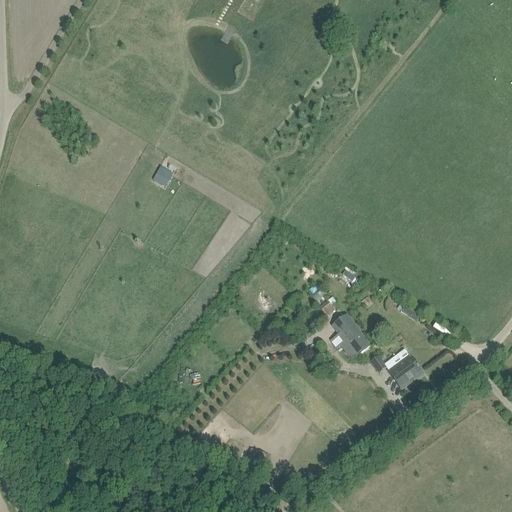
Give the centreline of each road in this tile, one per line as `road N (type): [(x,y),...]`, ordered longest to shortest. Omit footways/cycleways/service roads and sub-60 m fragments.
road 1 (unclassified): [(284,511),(451,388),(511,323)]
road 2 (unclassified): [(7,108),(81,0)]
